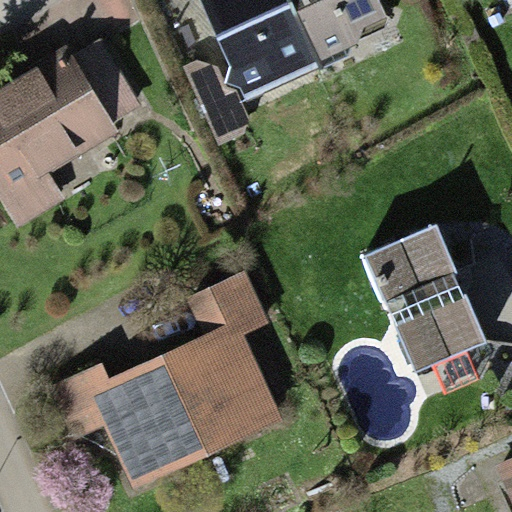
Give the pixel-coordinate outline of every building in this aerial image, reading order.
[(366,0),(201,0),(237,85),(378,27),(366,0)] [(76,64),(70,55),(0,93),(0,182),(21,220),(63,197),(49,172),(115,135),(107,121),(76,64)] [(425,250),(359,276),(402,382),(467,356),(425,250)] [(90,387),(134,481),(270,419),(232,336),(266,321),(243,271),(180,299),(198,338),(90,387)] [(511,464),(498,470),(511,505),(511,464)]
